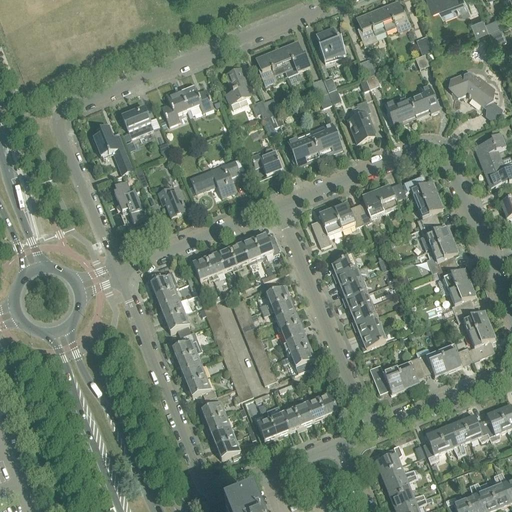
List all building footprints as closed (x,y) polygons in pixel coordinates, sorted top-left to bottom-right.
[(444,17),(461,11),(463,17),(471,14),(465,0),(428,0),(432,9),(439,6),(444,17)] [(378,14),(386,35),(396,31),(399,36),(412,31),(407,18),(404,19),(398,6),(378,14)] [(386,35),(378,14),(358,22),(363,36),(360,37),(365,50),(378,45),(376,39),(386,35)] [(483,19),(477,22),(471,24),(477,37),(489,32),(485,24),(483,19)] [(485,24),(489,32),(501,27),(497,19),(485,24)] [(504,34),(501,29),(501,27),(489,32),(492,39),(504,34)] [(339,44),(334,31),(316,39),(320,48),(321,47),(322,51),(320,52),(319,52),(325,65),(341,61),(341,60),(346,58),(341,43),(339,44)] [(507,41),(504,34),(492,39),(495,46),(507,41)] [(427,40),(420,42),(417,44),(423,58),(426,57),(433,54),(427,40)] [(278,54),(288,80),(310,72),(305,59),(303,59),(298,46),(278,54)] [(266,90),(288,80),(278,54),(257,63),(263,76),(261,77),(266,90)] [(426,57),(423,58),(416,61),(420,72),(430,68),(426,57)] [(366,81),(376,77),(370,62),(360,66),(366,81)] [(227,78),(232,90),(234,95),(233,95),(233,96),(226,99),(230,108),(231,108),(233,113),(248,107),(246,102),(252,99),(241,72),(227,78)] [(457,101),(458,101),(467,98),(482,110),(483,108),(491,125),(501,121),(502,114),(493,107),(495,93),(479,80),(476,81),(469,76),(450,83),(449,90),(452,93),(452,97),(457,101)] [(371,92),(372,92),(380,88),(376,77),(366,81),(371,92)] [(324,84),(327,93),(329,96),(337,93),(332,81),(324,84)] [(371,92),(366,81),(359,84),(364,95),(371,92)] [(198,95),(195,88),(185,92),(181,93),(192,121),(193,121),(191,113),(200,109),(203,117),(214,112),(208,97),(206,92),(198,95)] [(424,98),(410,104),(418,123),(440,115),(437,107),(440,107),(438,102),(436,103),(430,89),(422,92),(424,98)] [(192,121),(181,93),(167,99),(170,107),(162,110),(164,115),(170,130),(181,126),(178,118),(187,114),(190,122),(192,121)] [(324,112),(332,109),(334,108),(329,96),(319,100),(324,112)] [(270,120),(264,106),(263,103),(257,106),(262,116),(264,122),(270,120)] [(418,123),(410,104),(396,110),(393,103),(385,107),(391,121),(389,122),(390,126),(393,125),(396,132),(418,123)] [(375,140),(373,135),(366,118),(370,116),(366,105),(358,108),(362,119),(348,124),(350,129),(349,129),(350,131),(351,131),(357,147),(375,140)] [(256,119),(262,116),(257,106),(251,108),(256,119)] [(154,133),(150,123),(145,111),(133,116),(130,117),(122,120),(132,142),(154,133)] [(270,120),(274,131),(284,128),(279,116),(270,120)] [(274,131),(270,120),(264,122),(263,123),(270,140),(276,137),(274,131)] [(332,128),(331,126),(327,128),(328,130),(324,131),(310,137),(320,161),(321,162),(334,157),(343,153),(339,144),(339,142),(341,141),(340,139),(338,135),(336,136),(332,128)] [(114,142),(109,131),(101,134),(102,138),(94,141),(101,160),(109,157),(112,156),(121,178),(123,178),(133,173),(120,139),(114,142)] [(308,167),(321,162),(320,161),(310,137),(297,142),(288,146),(293,158),(291,159),(292,161),(294,165),(296,164),(297,166),(299,171),(308,167)] [(474,151),(477,160),(479,159),(482,166),(480,167),(482,172),(502,164),(498,154),(506,150),(501,138),(491,142),(492,144),(474,151)] [(168,146),(161,149),(165,161),(172,158),(168,146)] [(263,168),(267,180),(282,174),(273,152),(271,151),(267,153),(266,155),(267,157),(261,159),(260,157),(251,161),(256,171),(263,168)] [(222,201),(232,198),(236,196),(230,181),(240,177),(235,164),(191,182),(197,197),(217,189),(222,201)] [(490,191),(504,186),(507,184),(508,186),(511,184),(511,171),(506,174),(502,164),(482,172),(484,176),(486,175),(489,182),(487,183),(490,191)] [(141,172),(136,174),(142,190),(147,188),(141,172)] [(401,186),(406,198),(411,195),(417,209),(438,200),(432,187),(427,189),(423,178),(401,186)] [(122,216),(128,214),(134,227),(133,228),(146,223),(134,193),(131,195),(127,185),(115,190),(118,195),(114,197),(122,216)] [(376,196),(385,217),(399,211),(396,204),(406,200),(405,198),(406,198),(401,186),(390,191),(390,190),(376,196)] [(173,198),(171,193),(166,195),(158,198),(161,203),(163,210),(165,209),(166,209),(171,223),(187,216),(179,196),(173,198)] [(357,209),(364,228),(372,225),(371,222),(385,217),(376,196),(363,201),(365,206),(357,209)] [(438,200),(417,209),(422,223),(417,225),(419,229),(420,232),(439,224),(436,217),(443,214),(438,200)] [(511,202),(501,207),(503,212),(507,222),(511,220),(511,202)] [(333,213),(342,234),(355,229),(356,231),(364,228),(357,209),(349,212),(347,208),(333,213)] [(342,234),(333,213),(320,219),(321,223),(311,227),(321,252),(332,248),(328,240),(342,234)] [(439,224),(420,232),(421,232),(424,240),(426,239),(432,252),(453,244),(447,231),(442,233),(439,224)] [(254,241),(262,264),(267,262),(266,260),(273,257),(274,259),(280,256),(276,246),(271,248),(266,238),(258,241),(258,240),(254,241)] [(262,264),(254,241),(248,243),(249,245),(242,248),(250,266),(257,263),(258,266),(262,264)] [(453,244),(432,252),(427,254),(430,263),(427,264),(432,277),(438,275),(456,267),(453,260),(458,258),(453,244)] [(229,251),(232,258),(238,273),(243,271),(242,270),(250,266),(242,248),(234,251),(233,250),(229,251)] [(218,257),(225,276),(233,272),(233,275),(238,273),(232,258),(229,251),(225,253),(226,254),(218,257)] [(205,261),(213,283),(219,281),(218,279),(225,276),(218,257),(210,260),(210,259),(205,261)] [(213,283),(205,261),(201,263),(201,264),(193,267),(201,286),(209,283),(210,285),(213,283)] [(337,281),(357,273),(352,261),(332,269),(337,281)] [(456,267),(438,275),(441,283),(439,284),(438,286),(441,293),(440,295),(441,298),(449,295),(470,287),(465,274),(460,276),(456,267)] [(342,293),(362,285),(357,273),(337,281),(342,293)] [(154,300),(175,292),(171,280),(169,281),(167,277),(160,280),(162,284),(151,288),(154,296),(153,296),(154,300)] [(410,286),(407,278),(397,282),(401,290),(410,286)] [(347,305),(366,297),(362,285),(342,293),(347,305)] [(470,287),(449,295),(455,310),(452,311),(455,318),(474,310),(471,303),(476,301),(470,287)] [(262,315),(292,303),(290,299),(289,299),(286,291),(280,293),(278,288),(265,293),(270,306),(260,310),(262,315)] [(180,304),(175,292),(154,300),(156,306),(158,305),(160,312),(180,304)] [(221,299),(222,302),(234,298),(232,294),(221,299)] [(352,317),(371,309),(366,297),(347,305),(352,317)] [(415,307),(412,300),(406,302),(408,310),(415,307)] [(235,314),(247,309),(244,303),(232,308),(235,314)] [(292,303),(262,315),(264,320),(274,316),(277,323),(295,315),(292,308),(294,308),(292,303)] [(164,325),(185,317),(180,304),(160,312),(163,320),(162,321),(164,325)] [(204,313),(206,318),(218,313),(216,308),(204,313)] [(247,309),(235,314),(237,320),(249,315),(247,309)] [(357,329),(376,321),(371,309),(352,317),(357,329)] [(469,338),(490,329),(484,316),(477,319),(474,310),(455,318),(458,326),(463,324),(469,338)] [(206,318),(208,324),(221,319),(218,313),(206,318)] [(249,315),(237,320),(239,326),(252,321),(249,315)] [(295,315),(277,323),(280,331),(278,332),(279,336),(302,327),(300,323),(298,323),(295,315)] [(185,317),(164,325),(166,330),(167,329),(170,337),(180,334),(183,341),(192,337),(189,330),(190,330),(185,317)] [(208,324),(211,330),(223,325),(221,319),(208,324)] [(254,326),(252,321),(239,326),(242,331),(254,326)] [(362,341),(381,333),(376,321),(357,329),(362,341)] [(211,330),(213,336),(226,331),(223,325),(211,330)] [(254,326),(242,331),(244,337),(256,332),(254,326)] [(302,327),(279,336),(281,341),(284,340),(286,347),(305,339),(302,332),(303,332),(302,327)] [(490,329),(469,338),(474,352),(468,354),(473,365),(495,356),(490,345),(495,343),(490,329)] [(226,331),(213,336),(215,341),(228,337),(226,331)] [(259,338),(256,332),(244,337),(246,343),(259,338)] [(381,333),(362,341),(367,353),(386,346),(381,333)] [(192,337),(183,341),(186,348),(175,352),(178,360),(177,360),(179,365),(197,358),(192,346),(194,345),(192,337)] [(228,337),(215,341),(218,347),(230,342),(228,337)] [(261,344),(259,338),(246,343),(249,349),(261,344)] [(305,339),(286,347),(290,355),(287,356),(289,360),(311,351),(309,347),(308,347),(305,339)] [(230,342),(218,347),(220,353),(232,348),(230,342)] [(251,354),(263,349),(261,344),(249,349),(251,354)] [(220,353),(222,359),(235,354),(232,348),(220,353)] [(263,349),(251,354),(253,360),(265,355),(263,349)] [(473,365),(468,354),(468,352),(457,356),(454,349),(440,355),(449,376),(462,370),(473,365)] [(311,351),(289,360),(281,363),(284,368),(293,364),(298,378),(312,372),(309,367),(315,365),(312,357),(313,356),(311,351)] [(449,376),(440,355),(431,358),(429,352),(426,351),(416,356),(418,361),(425,380),(433,376),(435,381),(449,376)] [(222,359),(225,364),(237,359),(235,354),(222,359)] [(265,355),(253,360),(255,366),(268,361),(265,355)] [(202,370),(197,358),(179,365),(181,369),(182,369),(185,377),(202,370)] [(225,364),(227,370),(239,365),(237,359),(225,364)] [(268,361),(255,366),(258,372),(270,367),(268,361)] [(425,380),(418,361),(410,364),(411,366),(397,372),(406,393),(419,387),(417,383),(425,380)] [(227,370),(230,376),(242,371),(239,365),(227,370)] [(270,367),(258,372),(260,377),(272,372),(270,367)] [(406,393),(397,372),(384,377),(380,369),(370,373),(380,398),(390,394),(392,398),(406,393)] [(206,382),(202,370),(185,377),(188,384),(186,385),(188,389),(206,382)] [(230,376),(232,381),(232,382),(244,377),(242,371),(230,376)] [(272,372),(260,377),(262,383),(275,378),(272,372)] [(244,377),(232,382),(234,388),(246,383),(244,377)] [(275,378),(262,383),(265,389),(277,384),(275,378)] [(206,382),(188,389),(190,394),(191,393),(194,401),(205,397),(207,405),(217,401),(214,393),(211,394),(206,382)] [(246,383),(234,388),(237,394),(249,389),(246,383)] [(249,389),(237,394),(239,399),(239,400),(251,395),(249,389)] [(253,401),(251,395),(239,400),(241,405),(253,401)] [(317,400),(326,422),(331,421),(330,419),(338,416),(331,398),(323,401),(322,398),(317,400)] [(326,422),(317,400),(313,402),(313,405),(306,408),(314,426),(321,423),(322,424),(326,422)] [(217,401),(207,405),(210,412),(203,414),(206,422),(205,423),(207,427),(226,420),(221,407),(220,408),(217,401)] [(293,410),(302,432),(307,430),(306,429),(314,426),(306,408),(299,411),(298,408),(293,410)] [(500,414),(508,434),(510,439),(511,438),(511,411),(511,409),(500,414)] [(302,432),(293,410),(288,412),(289,414),(282,417),(290,436),(297,433),(297,434),(302,432)] [(485,431),(490,442),(492,446),(501,442),(500,437),(508,434),(500,414),(487,419),(490,429),(485,431)] [(290,436),(282,417),(275,420),(274,418),(269,420),(278,442),(283,440),(282,439),(290,436)] [(226,420),(207,427),(209,432),(210,431),(213,439),(231,432),(226,420)] [(278,442),(269,420),(264,422),(265,424),(257,427),(265,446),(273,443),(273,444),(278,442)] [(463,424),(471,444),(479,441),(482,445),(490,442),(485,431),(484,427),(478,429),(475,420),(463,424)] [(464,447),(471,444),(463,424),(451,429),(462,458),(467,456),(464,447)] [(458,460),(462,458),(451,429),(439,434),(447,454),(454,451),(458,460)] [(231,432),(213,439),(216,447),(214,447),(216,452),(236,444),(231,432)] [(447,454),(439,434),(426,439),(430,449),(424,451),(430,467),(440,463),(439,457),(447,454)] [(236,444),(216,452),(218,456),(219,456),(222,464),(232,460),(234,463),(241,461),(239,457),(241,456),(236,444)] [(380,464),(376,466),(381,478),(402,470),(399,462),(402,459),(399,450),(383,456),(386,462),(380,464)] [(495,455),(489,457),(492,463),(497,461),(495,455)] [(402,470),(381,478),(386,490),(416,478),(420,477),(419,473),(414,475),(405,477),(402,470)] [(502,477),(498,479),(502,488),(510,508),(511,507),(511,483),(507,486),(502,477)] [(416,478),(386,490),(391,502),(411,494),(409,487),(417,482),(416,478)] [(316,495),(321,493),(330,489),(326,479),(312,485),(316,495)] [(497,490),(490,493),(497,511),(501,511),(510,508),(502,488),(498,479),(494,480),(497,490)] [(478,487),(474,489),(483,511),(497,511),(490,493),(483,496),(478,487)] [(473,500),(466,503),(469,511),(483,511),(474,489),(470,490),(473,500)] [(411,494),(391,502),(394,511),(401,511),(425,503),(424,499),(414,501),(411,494)] [(455,502),(446,506),(447,508),(448,511),(469,511),(466,503),(458,506),(455,502)] [(425,503),(401,511),(418,511),(427,507),(427,506),(425,503)]
